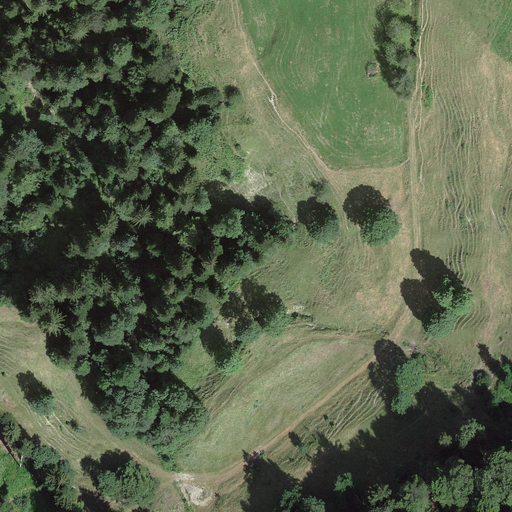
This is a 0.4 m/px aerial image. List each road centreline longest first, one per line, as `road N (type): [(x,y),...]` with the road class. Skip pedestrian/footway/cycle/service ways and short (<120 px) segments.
road 1 (track): [(171,474),(232,469),(356,374),(403,321),(417,251),(409,0)]
road 2 (track): [(0,312),(39,318),(55,333),(96,422),(171,474)]
